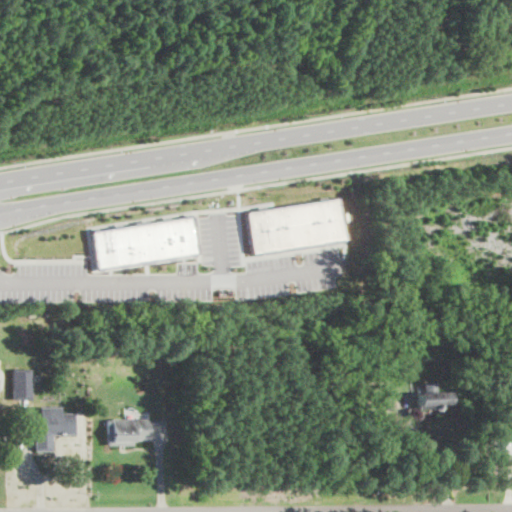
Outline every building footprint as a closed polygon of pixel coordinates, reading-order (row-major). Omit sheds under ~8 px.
[(244,211),(249,252),(341,237),(335,197),(244,211)] [(89,230),(95,267),(198,252),(193,215),(89,230)] [(11,397),(30,397),(30,367),(11,367),(11,397)] [(416,406),(455,406),(455,381),(423,381),(423,390),(416,390),(416,406)] [(53,433),(76,433),(76,411),(64,411),(64,405),(33,405),(34,449),(53,449),(53,433)] [(148,443),(148,416),(105,416),(105,443),(148,443)]
